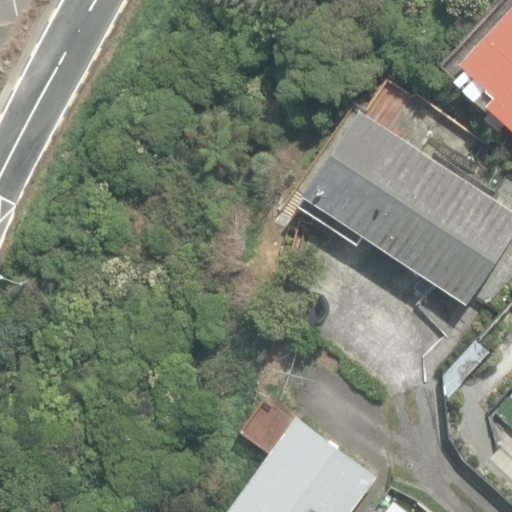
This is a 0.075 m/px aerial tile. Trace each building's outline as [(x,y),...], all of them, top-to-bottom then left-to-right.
[(483,99),(511,125),(511,0),(509,0),(456,58),(491,91),(483,99)] [(300,188),(467,300),(511,232),(511,203),(358,101),(300,188)] [(446,368),(457,380),(488,348),(476,337),(446,368)] [(218,511),(345,511),(375,471),(292,410),(218,511)] [(381,511),(413,511),(393,496),(381,511)]
